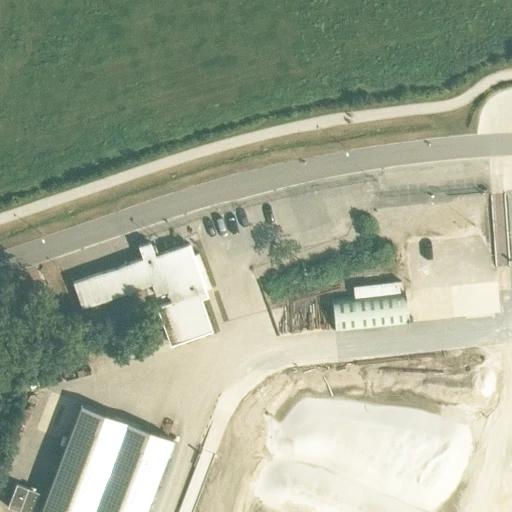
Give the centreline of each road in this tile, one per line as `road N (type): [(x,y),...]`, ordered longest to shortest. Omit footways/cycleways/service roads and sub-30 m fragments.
road 1 (unclassified): [(0,266),(258,180),(511,142)]
road 2 (unknown): [(247,366),(188,511)]
